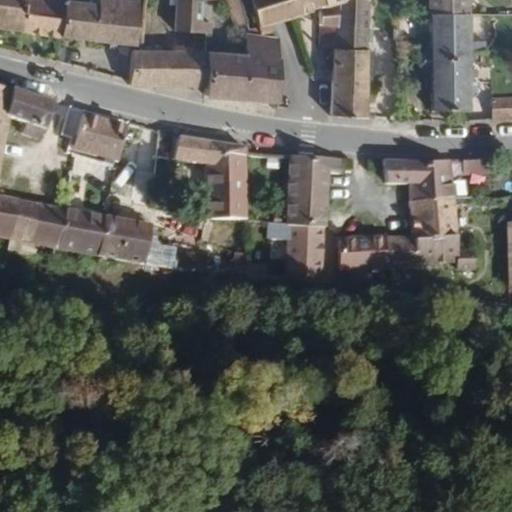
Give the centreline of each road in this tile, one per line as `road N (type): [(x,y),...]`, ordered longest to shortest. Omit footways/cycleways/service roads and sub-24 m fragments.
road 1 (track): [(0,483),(283,423),(464,439),(511,452)]
road 2 (secondary): [(511,142),(441,147),(306,136),(167,116),(0,71)]
